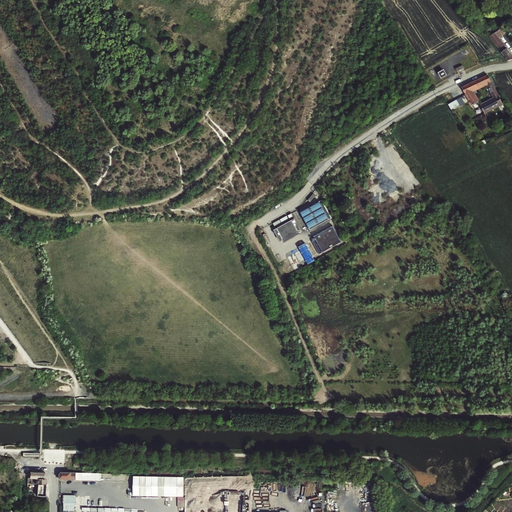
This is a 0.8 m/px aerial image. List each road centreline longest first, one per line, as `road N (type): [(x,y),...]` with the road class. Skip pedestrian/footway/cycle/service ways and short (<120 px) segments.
road 1 (residential): [(250,229),(293,203),(340,155),(490,65),(511,61)]
road 2 (track): [(76,399),(83,390),(57,378),(71,373),(62,347),(0,264)]
